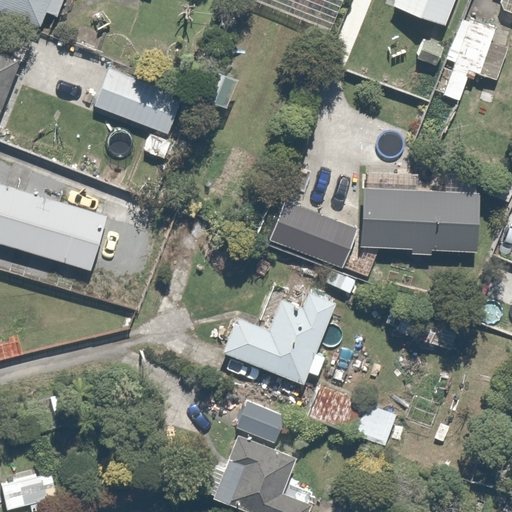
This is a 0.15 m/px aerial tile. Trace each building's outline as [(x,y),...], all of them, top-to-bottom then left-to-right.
[(0,0),(0,17),(1,17),(0,19),(0,27),(32,38),(38,22),(50,27),(60,0),(0,0)] [(347,0),(306,0),(342,14),(347,0)] [(452,0),(385,0),(380,14),(438,37),(452,0)] [(511,0),(471,0),(468,8),(511,26),(511,0)] [(493,40),(452,25),(423,103),(447,112),(457,86),(460,78),(477,84),(493,40)] [(0,110),(20,65),(0,56),(0,110)] [(169,101),(94,71),(74,121),(149,151),(169,101)] [(405,177),(347,176),(348,252),(470,257),(471,197),(407,195),(405,177)] [(0,191),(0,256),(83,280),(100,220),(0,191)] [(322,265),(337,228),(296,211),(281,249),(322,265)] [(351,286),(357,270),(333,261),(327,277),(351,286)] [(227,323),(212,355),(294,391),(331,311),(296,299),(288,312),(253,302),(244,326),(227,323)] [(424,332),(375,314),(367,338),(416,355),(424,332)] [(331,342),(321,370),(356,382),(365,353),(331,342)] [(471,369),(459,391),(484,404),(496,382),(471,369)] [(345,412),(304,396),(294,421),(335,437),(345,412)] [(276,423),(233,407),(222,438),(265,454),(276,423)] [(381,420),(351,415),(338,443),(388,457),(390,440),(381,435),(381,420)] [(282,464),(232,449),(228,465),(240,469),(227,511),(306,511),(271,502),(282,464)] [(236,472),(210,466),(200,505),(226,511),(236,472)] [(31,509),(44,506),(42,497),(58,494),(52,469),(0,480),(0,486),(4,506),(29,500),(31,509)] [(32,511),(26,511),(24,503),(0,509),(0,511),(35,511),(36,511),(32,511)]
